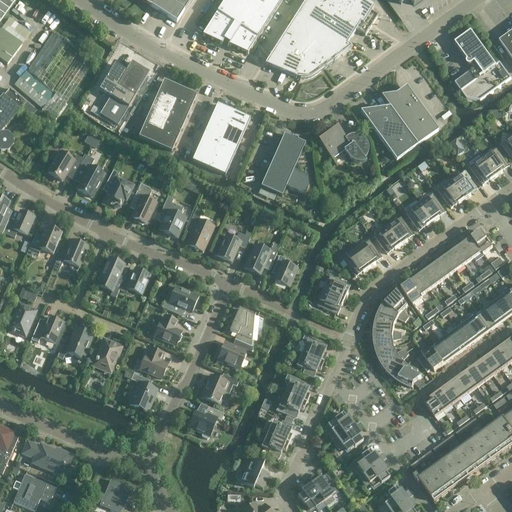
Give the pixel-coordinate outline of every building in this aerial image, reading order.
[(5,0),(0,0),(0,4),(8,10),(12,4),(5,0)] [(150,7),(176,24),(191,0),(130,0),(132,1),(132,0),(137,0),(150,8),(150,7)] [(252,48),(282,0),(225,0),(202,37),(221,46),(224,41),(229,45),(228,46),(247,55),(252,48)] [(294,78),(296,79),(297,79),(299,80),(301,80),(303,80),(305,80),(306,79),(308,79),(310,78),(311,78),(313,77),(314,76),(334,62),(334,61),(351,48),(346,45),(355,31),(364,37),(377,17),(371,13),(374,8),(362,1),(362,2),(359,0),(330,0),(329,3),(324,0),(306,0),(264,65),(294,78)] [(0,4),(0,12),(4,16),(8,10),(0,4)] [(0,60),(7,66),(22,46),(1,30),(0,31),(0,60)] [(45,114),(56,122),(93,66),(84,61),(87,56),(52,32),(27,69),(29,70),(28,72),(26,71),(13,86),(41,111),(45,114)] [(480,102),(511,80),(499,63),(495,66),(471,32),(455,44),(473,69),(454,83),(460,92),(466,100),(480,102)] [(511,32),(499,42),(511,60),(511,32)] [(99,91),(110,98),(100,116),(117,126),(137,95),(136,95),(149,74),(131,63),(126,72),(114,66),(99,91)] [(157,96),(173,104),(180,89),(163,82),(157,96)] [(406,88),(396,95),(395,95),(381,97),(389,108),(417,147),(438,132),(406,88)] [(12,147),(12,139),(7,134),(1,134),(18,114),(27,122),(36,112),(9,89),(0,100),(0,151),(1,152),(8,152),(12,147)] [(196,96),(180,89),(173,104),(190,111),(196,96)] [(167,117),(173,104),(157,96),(151,110),(167,117)] [(184,125),(190,111),(173,104),(167,117),(184,125)] [(417,147),(389,108),(375,110),(371,105),(362,112),(360,112),(396,162),(417,147)] [(227,127),(233,113),(217,106),(210,120),(227,127)] [(145,124),(161,131),(167,117),(151,110),(145,124)] [(227,127),(243,135),(250,120),(233,113),(227,127)] [(178,139),(184,125),(167,117),(161,131),(178,139)] [(204,134),(221,141),(227,127),(210,120),(204,134)] [(155,146),(161,131),(145,124),(138,139),(155,146)] [(221,141),(237,149),(243,135),(227,127),(221,141)] [(368,147),(368,146),(367,145),(367,144),(366,143),(366,142),(365,141),(364,140),(363,139),(362,138),(361,137),(360,137),(359,136),(358,136),(357,136),(354,136),(351,136),(348,137),(345,139),(337,129),(320,141),(333,159),(344,152),(349,159),(350,160),(352,162),(353,162),(355,163),(357,164),(360,164),(363,163),(366,162),(364,160),(365,158),(366,156),(367,154),(368,152),(368,149),(368,147)] [(155,146),(171,153),(178,139),(161,131),(155,146)] [(88,134),(84,142),(96,148),(100,140),(88,134)] [(215,155),(221,141),(204,134),(198,148),(215,155)] [(304,197),(308,188),(307,177),(293,171),(305,144),(284,135),(260,188),(281,197),(285,188),(304,197)] [(511,137),(501,146),(511,160),(511,137)] [(463,151),(455,140),(448,145),(456,155),(463,151)] [(215,155),(231,162),(237,149),(221,141),(215,155)] [(208,170),(215,155),(198,148),(192,162),(208,170)] [(509,167),(496,149),(483,159),(496,178),(503,173),(502,172),(509,167)] [(73,178),(84,161),(76,156),(73,161),(60,153),(48,174),(61,182),(66,174),(73,178)] [(496,178),(483,159),(479,153),(465,163),(482,187),(490,181),(490,182),(496,178)] [(215,155),(208,170),(225,177),(231,162),(215,155)] [(86,157),(84,161),(73,178),(81,183),(77,191),(91,199),(104,175),(91,168),(92,165),(94,161),(86,157)] [(119,208),(123,200),(127,198),(131,189),(130,185),(119,180),(118,177),(119,174),(113,171),(102,191),(108,194),(104,203),(108,205),(108,207),(113,210),(119,208)] [(464,172),(451,182),(465,201),(471,196),(470,195),(477,190),(464,172)] [(398,182),(391,187),(397,195),(404,190),(398,182)] [(458,204),(459,205),(465,201),(451,182),(438,191),(451,209),(458,204)] [(132,219),(138,222),(139,224),(142,226),(144,225),(145,225),(155,204),(148,200),(151,193),(150,189),(140,185),(129,208),(136,212),(132,219)] [(446,213),(433,195),(419,205),(433,224),(439,219),(439,218),(446,213)] [(0,236),(1,237),(2,234),(8,222),(9,220),(4,218),(11,203),(0,198),(0,236)] [(167,198),(157,222),(161,224),(160,226),(164,227),(162,233),(176,239),(185,220),(179,217),(183,209),(172,204),(173,200),(167,198)] [(426,227),(427,228),(433,224),(419,205),(406,214),(419,232),(426,227)] [(202,213),(195,210),(188,226),(194,229),(187,244),(204,251),(214,228),(199,221),(202,213)] [(27,237),(35,218),(19,211),(13,225),(8,222),(2,234),(14,239),(17,233),(27,237)] [(414,236),(401,218),(388,228),(401,247),(408,242),(407,241),(414,236)] [(52,255),(62,234),(47,228),(42,238),(35,235),(26,256),(32,258),(33,255),(38,257),(41,251),(52,255)] [(394,250),(395,251),(401,247),(388,228),(374,237),(387,255),(394,250)] [(481,232),(472,239),(482,253),(483,255),(493,248),(490,245),(492,243),(489,239),(487,241),(481,232)] [(246,233),(244,237),(238,234),(235,240),(226,236),(216,257),(231,264),(239,247),(245,250),(252,235),(246,233)] [(472,239),(463,245),(473,259),(482,253),(472,239)] [(79,268),(88,247),(72,241),(67,252),(61,250),(53,269),(59,272),(63,262),(79,268)] [(382,259),(369,241),(356,250),(370,269),(376,265),(375,264),(382,259)] [(269,272),(280,248),(272,244),(269,252),(254,245),(244,270),(252,273),(252,272),(260,276),(260,277),(264,269),(269,272)] [(465,266),(473,259),(463,245),(454,252),(465,266)] [(370,269),(356,250),(343,260),(356,278),(363,273),(363,274),(370,269)] [(456,272),(465,266),(454,252),(445,258),(456,272)] [(288,289),(297,269),(283,263),(285,259),(279,257),(273,271),(277,273),(273,282),(288,289)] [(447,278),(456,272),(445,258),(437,264),(447,278)] [(119,290),(123,282),(118,279),(124,265),(109,259),(101,276),(99,278),(97,282),(98,284),(97,286),(112,293),(110,297),(116,299),(119,290)] [(496,272),(504,265),(500,259),(491,265),(496,272)] [(438,285),(447,278),(437,264),(428,271),(438,285)] [(511,274),(506,268),(497,274),(502,281),(511,274)] [(135,270),(130,282),(124,280),(123,282),(119,290),(125,293),(127,290),(141,296),(149,277),(135,270)] [(429,291),(438,285),(428,271),(419,277),(429,291)] [(324,292),(345,301),(348,294),(347,294),(351,285),(330,277),(324,292)] [(419,277),(410,283),(421,297),(429,291),(419,277)] [(413,306),(422,299),(423,299),(421,297),(410,283),(401,290),(413,306)] [(474,297),(478,294),(482,290),(480,287),(471,293),(474,297)] [(23,300),(27,291),(23,289),(19,298),(23,300)] [(165,302),(162,309),(180,317),(183,310),(190,314),(197,298),(176,289),(170,304),(165,302)] [(511,294),(511,293),(510,293),(509,291),(500,297),(511,312),(511,294)] [(345,301),(324,292),(317,307),(338,316),(341,308),(342,308),(345,301)] [(383,304),(407,321),(409,318),(404,315),(402,313),(408,307),(397,293),(390,300),(388,298),(386,301),(383,304)] [(505,321),(511,316),(511,312),(500,297),(492,303),(494,307),(495,307),(505,321)] [(483,309),(486,313),(496,328),(505,321),(495,307),(494,307),(492,303),(483,309)] [(377,320),(394,326),(397,319),(400,321),(405,324),(407,321),(383,304),(382,305),(381,307),(379,310),(381,312),(377,320)] [(434,316),(439,313),(443,310),(440,305),(436,308),(436,309),(431,313),(434,316)] [(8,330),(25,337),(35,313),(19,306),(8,330)] [(252,341),(254,316),(239,310),(230,332),(237,335),(235,341),(245,345),(249,340),(252,341)] [(428,321),(434,316),(431,313),(425,317),(428,321)] [(477,320),(487,334),(496,328),(486,313),(477,320)] [(487,334),(477,320),(474,316),(465,322),(478,341),(487,334)] [(161,324),(160,324),(154,338),(176,347),(182,332),(175,329),(178,323),(164,317),(161,324)] [(54,345),(63,324),(48,318),(45,325),(38,323),(31,341),(38,344),(40,339),(54,345)] [(372,337),(402,337),(402,334),(396,334),(393,333),(394,326),(377,320),(376,330),(373,329),(373,332),(372,334),(372,336),(372,337)] [(457,329),(470,347),(478,341),(465,322),(457,329)] [(448,335),(461,353),(470,347),(457,329),(457,328),(448,335)] [(90,336),(90,335),(86,333),(85,333),(76,330),(71,341),(65,339),(57,358),(62,361),(65,356),(68,355),(82,361),(92,337),(90,336)] [(302,341),(304,348),(301,355),(323,364),(327,357),(323,355),(327,346),(317,341),(304,335),(302,341)] [(442,345),(452,360),(461,353),(448,335),(439,341),(442,345)] [(402,337),(372,337),(372,338),(373,341),(373,343),(373,345),(375,344),(377,354),(394,349),(393,341),(396,341),(402,341),(402,337)] [(253,349),(245,345),(235,341),(232,346),(229,348),(224,346),(217,361),(239,370),(247,352),(251,354),(253,349)] [(110,373),(120,349),(104,342),(99,352),(94,350),(88,363),(94,365),(93,366),(110,373)] [(511,350),(507,343),(499,349),(510,365),(511,363),(511,350)] [(452,360),(442,345),(434,351),(433,352),(443,366),(452,360)] [(394,349),(377,354),(381,363),(379,364),(381,367),(382,369),(383,370),(407,353),(405,350),(400,354),(397,355),(394,349)] [(426,361),(420,364),(427,373),(432,369),(434,372),(443,366),(433,352),(434,351),(432,349),(423,356),(426,361)] [(499,349),(490,355),(502,371),(510,365),(499,349)] [(150,350),(147,357),(146,356),(139,371),(161,380),(168,365),(162,363),(163,361),(162,361),(164,356),(150,350)] [(407,353),(383,370),(384,372),(386,374),(388,376),(390,374),(397,381),(407,367),(402,362),(404,359),(409,356),(407,353)] [(323,364),(301,355),(296,368),(304,371),(302,375),(313,379),(317,370),(320,371),(323,364)] [(490,355),(482,361),(493,377),(502,371),(490,355)] [(426,361),(423,356),(417,360),(420,364),(426,361)] [(482,361),(474,367),(485,383),(493,377),(482,361)] [(422,378),(417,376),(418,372),(417,372),(407,367),(397,381),(407,387),(412,389),(414,384),(422,378)] [(474,367),(465,373),(477,389),(485,383),(474,367)] [(465,373),(457,379),(468,395),(477,389),(465,373)] [(152,398),(148,396),(151,388),(149,387),(151,383),(133,375),(131,381),(138,384),(129,406),(143,412),(146,405),(148,406),(152,398)] [(236,388),(239,382),(223,375),(220,381),(210,377),(207,384),(208,384),(202,399),(219,406),(224,394),(229,396),(232,387),(236,388)] [(284,382),(287,388),(284,395),(306,404),(309,397),(306,395),(310,386),(300,382),(300,381),(287,376),(284,382)] [(457,379),(449,385),(460,401),(468,395),(457,379)] [(449,385),(440,391),(452,407),(460,401),(449,385)] [(440,391),(432,397),(443,413),(452,407),(440,391)] [(285,415),(286,416),(285,419),(292,422),(294,419),(295,420),(299,410),(303,412),(306,404),(284,395),(278,408),(279,409),(278,413),(285,415)] [(424,403),(435,419),(443,413),(432,397),(424,403)] [(261,408),(267,411),(271,402),(265,399),(261,408)] [(201,436),(202,438),(207,440),(208,440),(217,420),(221,421),(223,415),(208,408),(203,417),(195,414),(188,429),(201,435),(201,436)] [(511,412),(503,419),(511,431),(511,412)] [(335,421),(328,426),(332,431),(326,435),(332,443),(353,428),(342,414),(334,420),(335,421)] [(267,435),(289,445),(292,437),(288,436),(292,426),(291,426),(292,422),(285,419),(283,423),(282,422),(280,426),(272,422),(267,435)] [(511,431),(503,419),(441,464),(420,479),(417,475),(413,478),(418,485),(420,483),(434,502),(511,446),(511,431)] [(354,448),(363,442),(359,437),(357,437),(355,435),(363,429),(359,423),(353,428),(332,443),(338,451),(343,447),(347,452),(354,447),(354,448)] [(0,475),(2,476),(19,438),(12,435),(13,434),(0,428),(0,475)] [(442,434),(445,438),(453,432),(451,428),(442,434)] [(289,445),(267,435),(261,449),(269,452),(266,459),(276,464),(282,451),(285,452),(289,445)] [(33,465),(43,469),(60,476),(64,466),(68,467),(73,457),(60,452),(59,454),(41,446),(40,448),(34,445),(31,451),(28,450),(26,455),(29,456),(28,457),(35,460),(33,465)] [(360,479),(379,465),(369,451),(361,457),(361,458),(355,463),(358,467),(354,471),(360,479)] [(253,489),(254,487),(263,490),(269,476),(261,472),(264,465),(251,459),(240,484),(253,489)] [(379,465),(360,479),(365,487),(370,484),(373,489),(380,484),(381,485),(389,479),(379,465)] [(32,511),(34,511),(42,495),(52,499),(56,489),(25,476),(21,485),(22,486),(14,504),(32,511)] [(331,486),(325,477),(312,487),(326,507),(334,501),(330,496),(335,493),(330,486),(331,486)] [(306,491),(297,497),(304,506),(305,505),(309,511),(314,508),(316,511),(318,511),(326,507),(312,487),(307,480),(301,485),(306,491)] [(100,506),(113,511),(124,511),(133,491),(110,481),(104,496),(101,495),(99,501),(101,502),(100,506)] [(385,504),(384,505),(388,511),(391,511),(406,502),(396,488),(387,494),(388,495),(381,499),(385,504)] [(413,511),(406,502),(391,511),(413,511)]
